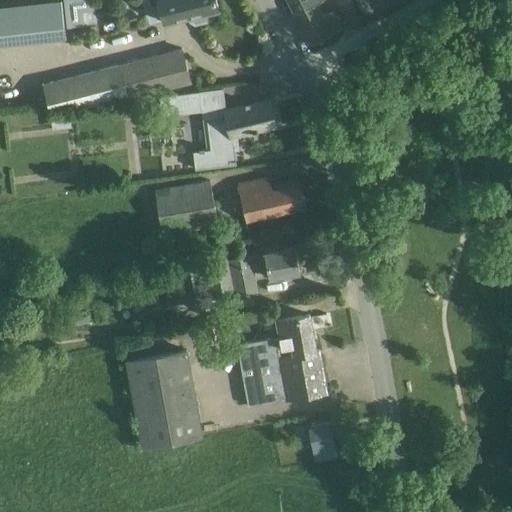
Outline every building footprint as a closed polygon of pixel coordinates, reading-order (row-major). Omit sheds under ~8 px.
[(0,43),(69,39),(68,24),(94,22),(92,0),(55,0),(0,3),(0,43)] [(218,9),(216,0),(159,0),(165,23),(189,17),(190,21),(194,25),(212,20),(215,14),(214,11),(218,9)] [(287,0),(293,12),(314,1),(314,2),(317,0),(287,0)] [(351,0),(347,0),(338,5),(348,24),(361,18),(351,0)] [(314,1),(293,12),(309,43),(341,27),(333,11),(322,17),(314,2),(314,1)] [(182,47),(42,82),(49,109),(105,103),(128,98),(191,82),(182,47)] [(161,116),(195,112),(201,111),(199,91),(159,96),(161,116)] [(272,105),(270,99),(270,98),(223,110),(226,118),(207,120),(210,148),(204,149),(204,146),(198,147),(199,149),(192,150),(194,168),(236,163),(233,136),(253,131),(253,132),(257,131),(277,126),(272,105)] [(245,221),(277,214),(305,208),(298,178),(270,184),(269,176),(237,183),(245,221)] [(209,180),(154,189),(166,250),(221,240),(209,180)] [(294,246),(278,249),(277,244),(262,247),(263,252),(188,267),(195,304),(258,292),(253,269),(266,266),(268,278),(299,271),(294,246)] [(182,271),(148,277),(153,307),(188,300),(182,271)] [(236,344),(248,406),(327,391),(320,351),(317,352),(310,314),(276,320),(279,337),(236,344)] [(187,348),(125,360),(141,447),(203,436),(187,348)] [(330,421),(307,424),(311,450),(334,446),(330,421)]
